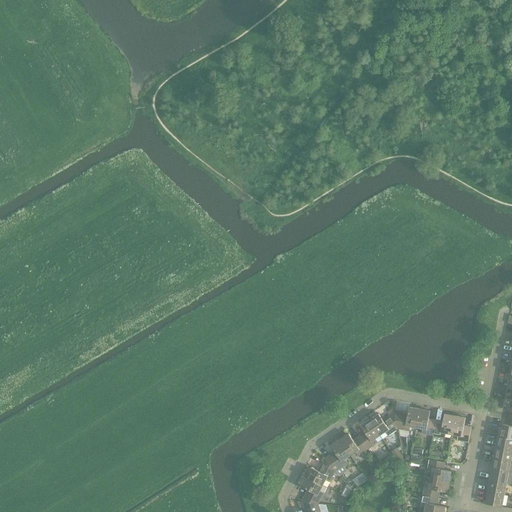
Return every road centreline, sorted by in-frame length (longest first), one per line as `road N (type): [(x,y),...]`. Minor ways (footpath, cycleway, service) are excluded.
road 1 (residential): [(287,511),(282,498),(310,444),(385,397),(483,411)]
road 2 (residential): [(497,511),(466,502),(483,411)]
